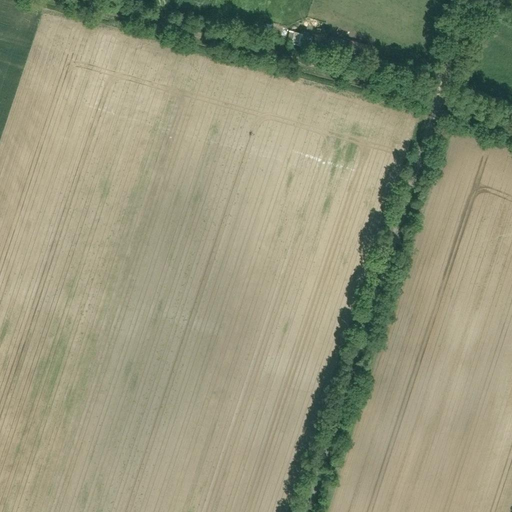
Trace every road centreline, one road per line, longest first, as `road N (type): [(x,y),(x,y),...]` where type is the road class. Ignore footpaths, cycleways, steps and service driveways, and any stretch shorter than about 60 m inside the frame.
road 1 (unclassified): [(475,0),(310,511)]
road 2 (track): [(70,0),(443,99),(511,127)]
